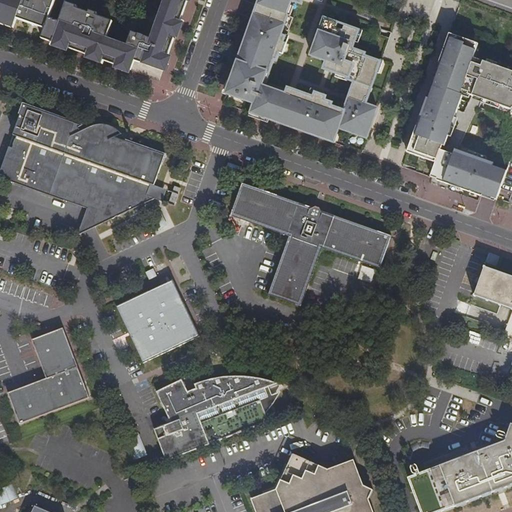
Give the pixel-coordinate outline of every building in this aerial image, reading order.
[(0,0),(0,23),(14,29),(17,19),(45,29),(49,18),(55,0),(0,0)] [(159,0),(164,2),(151,38),(132,31),(127,45),(107,38),(113,22),(97,16),(98,14),(90,11),(89,13),(77,9),(78,7),(66,2),(59,22),(49,18),(42,39),(53,43),(55,40),(71,46),(70,49),(87,55),(88,52),(105,58),(104,61),(124,68),(125,65),(133,68),(135,61),(160,70),(162,65),(165,66),(174,41),(171,40),(177,22),(180,23),(188,0),(159,0)] [(238,62),(227,94),(255,104),(251,113),(277,122),(278,120),(281,121),(294,126),(294,128),(310,134),(311,131),(333,139),(335,140),(339,129),(367,139),(378,109),(366,105),(370,93),(368,92),(370,88),(372,89),(377,73),(376,73),(380,63),(364,57),(364,54),(352,49),(359,31),(344,26),(343,30),(336,28),(338,23),(326,19),(322,31),(320,30),(310,55),(326,61),(323,69),(325,70),(328,70),(330,71),(349,78),(348,80),(355,83),(350,96),(350,99),(349,102),(345,112),(332,107),(333,104),(325,101),(327,97),(316,94),(315,98),(295,91),(289,89),(287,95),(260,86),(261,83),(262,80),(265,72),(268,73),(273,59),(275,59),(278,52),(281,53),(285,42),(282,41),(284,36),(280,35),(281,32),(282,29),(287,31),(292,17),(287,15),(291,5),(289,5),(291,1),(301,4),(302,1),(302,0),(260,0),(256,12),(253,19),(256,21),(253,29),(250,28),(243,49),(246,50),(241,63),(238,62)] [(114,8),(112,15),(119,18),(122,11),(114,8)] [(177,22),(171,40),(174,41),(180,23),(177,22)] [(511,113),(511,77),(481,66),(479,71),(470,68),(472,63),(477,49),(448,39),(441,57),(443,58),(428,101),(426,101),(419,119),(421,120),(418,130),(416,129),(406,155),(435,165),(431,177),(432,178),(435,178),(434,180),(440,182),(450,185),(481,196),(488,199),(496,202),(497,199),(506,175),(491,170),(492,166),(453,152),(451,157),(439,153),(440,148),(443,149),(456,112),(460,100),(459,99),(460,95),(467,97),(466,99),(474,102),(511,115),(511,113)] [(53,43),(70,49),(71,46),(55,40),(53,43)] [(87,55),(104,61),(105,58),(88,52),(87,55)] [(441,57),(426,101),(428,101),(443,58),(441,57)] [(479,71),(481,66),(476,65),(472,63),(470,68),(479,71)] [(96,227),(154,198),(146,195),(150,184),(154,185),(165,155),(126,141),(116,138),(122,135),(112,126),(109,124),(102,124),(98,125),(81,132),(78,128),(83,126),(24,105),(20,115),(3,162),(0,171),(0,177),(6,180),(87,208),(96,227)] [(222,176),(234,180),(238,169),(226,165),(222,176)] [(146,195),(154,198),(158,200),(162,201),(166,190),(161,188),(154,185),(150,184),(146,195)] [(298,205),(240,185),(230,217),(237,220),(273,233),(286,238),(282,251),(267,293),(266,297),(298,309),(300,303),(320,250),(336,256),(378,270),(389,238),(331,217),(326,221),(320,218),(320,216),(319,213),(317,209),(313,208),(312,208),(310,210),(307,212),(306,213),(300,211),(298,205)] [(180,188),(174,186),(168,203),(174,205),(180,188)] [(81,234),(96,227),(87,208),(79,231),(78,236),(81,234)] [(438,254),(433,252),(430,259),(435,262),(438,254)] [(363,266),(360,278),(370,281),(373,269),(363,266)] [(511,279),(481,268),(470,298),(499,308),(511,312),(511,279)] [(199,338),(180,295),(172,280),(159,287),(116,308),(129,334),(131,338),(143,364),(199,338)] [(90,398),(84,382),(80,384),(78,377),(82,375),(64,329),(33,340),(47,379),(9,393),(21,425),(90,398)] [(157,392),(163,406),(166,412),(171,422),(154,428),(168,462),(271,423),(267,414),(262,400),(267,398),(265,389),(269,387),(280,384),(268,380),(249,377),(236,376),(230,377),(228,377),(218,378),(205,381),(196,385),(198,389),(189,393),(183,380),(168,387),(157,392)] [(262,400),(267,414),(282,392),(272,396),(269,387),(265,389),(267,398),(262,400)] [(502,444),(502,445),(420,474),(416,464),(412,466),(411,467),(413,473),(415,474),(416,474),(417,475),(408,478),(420,511),(439,511),(497,491),(503,489),(511,485),(511,427),(508,426),(504,439),(499,436),(497,435),(495,435),(494,436),(493,438),(493,439),(494,441),(502,444)] [(373,511),(369,501),(373,492),(363,487),(353,461),(328,471),(293,454),(277,491),(251,500),(255,511),(373,511)]
